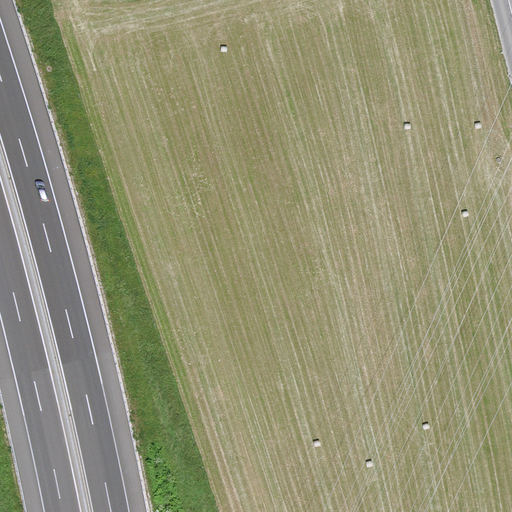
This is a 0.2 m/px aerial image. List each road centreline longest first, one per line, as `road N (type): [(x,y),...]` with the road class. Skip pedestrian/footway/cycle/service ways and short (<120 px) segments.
road 1 (motorway): [(110,511),(62,295),(0,76)]
road 2 (motorway): [(0,243),(62,511)]
